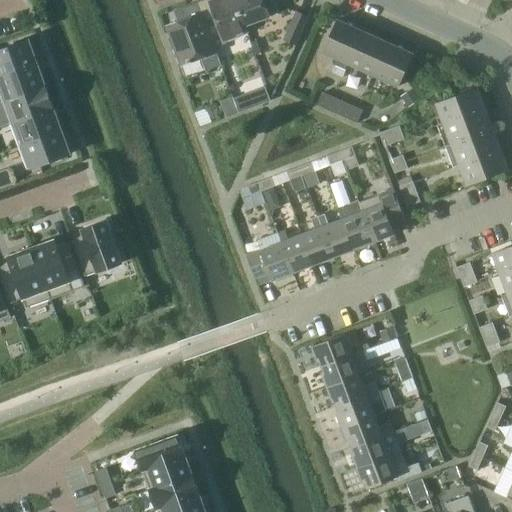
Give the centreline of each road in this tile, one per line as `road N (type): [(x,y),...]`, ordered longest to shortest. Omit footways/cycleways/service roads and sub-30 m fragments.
road 1 (residential): [(269,323),(404,270),(431,236),(511,207)]
road 2 (residential): [(511,68),(496,51),(386,0)]
